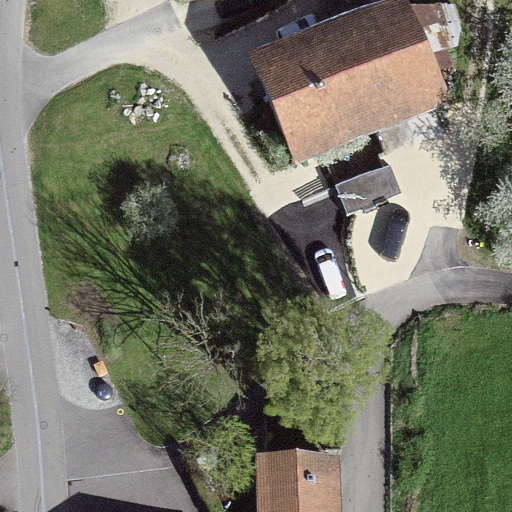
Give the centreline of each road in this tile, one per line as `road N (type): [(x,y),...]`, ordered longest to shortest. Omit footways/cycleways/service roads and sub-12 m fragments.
road 1 (residential): [(381,511),(390,330),(272,184),(147,0)]
road 2 (residential): [(41,511),(26,330),(23,0)]
